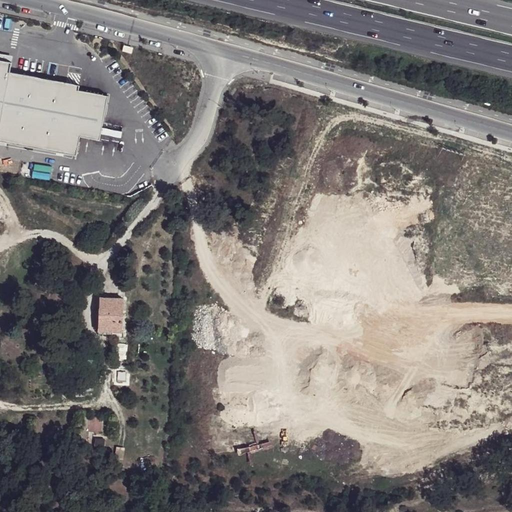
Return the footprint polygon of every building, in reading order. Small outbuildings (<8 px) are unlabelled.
[(0,121),(9,72),(11,62),(0,60),(0,121)] [(9,72),(0,121),(0,141),(76,156),(79,137),(99,141),(108,96),(78,90),(79,85),(9,72)] [(120,329),(123,300),(100,298),(97,327),(111,329),(120,329)] [(89,418),(79,417),(78,431),(88,432),(89,418)] [(102,419),(89,418),(88,432),(101,432),(102,419)] [(102,419),(101,432),(108,433),(109,419),(102,419)]
